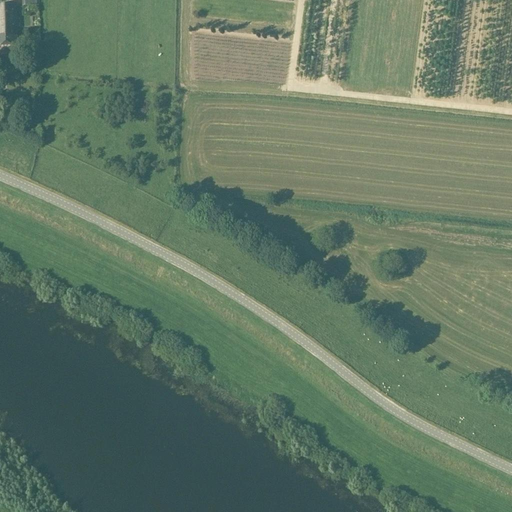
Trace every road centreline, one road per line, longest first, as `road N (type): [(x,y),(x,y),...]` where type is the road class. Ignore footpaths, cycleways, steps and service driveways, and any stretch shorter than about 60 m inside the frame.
road 1 (unclassified): [(511,469),(396,411),(244,298),(0,175)]
road 2 (unknown): [(300,0),(291,87),(511,113)]
